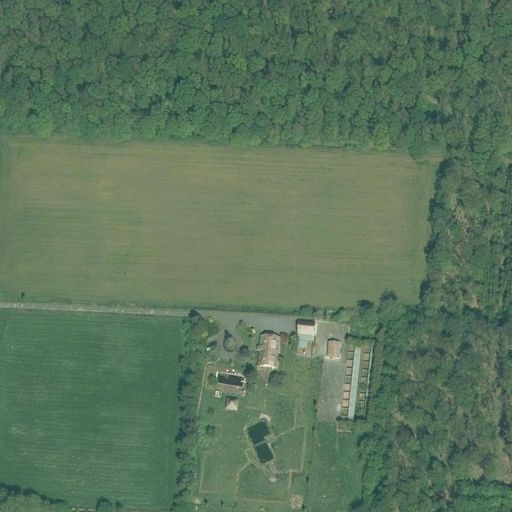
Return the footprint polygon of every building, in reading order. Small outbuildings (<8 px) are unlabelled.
[(297,337),(314,338),(315,324),(298,323),(297,337)] [(276,370),(279,339),(261,338),(258,369),(276,370)] [(326,359),(339,361),(341,345),(328,344),(326,359)] [(361,348),(356,347),(347,426),(353,426),(361,348)] [(371,349),(363,428),(369,428),(377,350),(371,349)] [(237,413),(238,401),(227,400),(225,411),(237,413)] [(275,440),(269,443),(272,449),(278,445),(275,440)]
